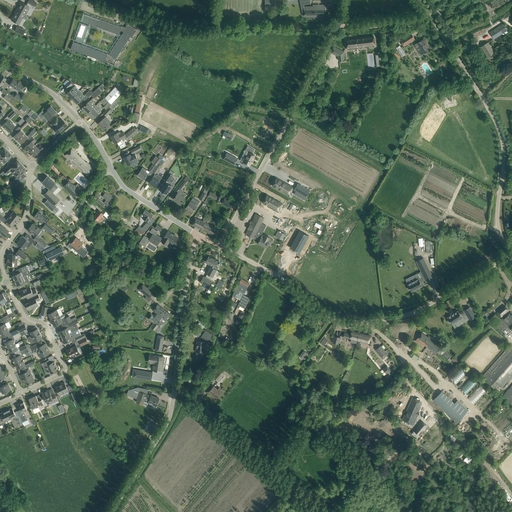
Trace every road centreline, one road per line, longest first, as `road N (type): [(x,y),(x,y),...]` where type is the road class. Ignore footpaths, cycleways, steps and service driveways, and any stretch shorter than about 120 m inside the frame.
road 1 (track): [(97,0),(192,29),(432,19)]
road 2 (tertiary): [(509,256),(420,309),(354,324),(222,245)]
road 3 (unclassified): [(509,256),(498,227),(499,131),(419,0)]
road 4 (unclassified): [(222,245),(334,33),(339,0)]
road 5 (residential): [(7,282),(21,315),(45,326),(65,367),(20,394)]
road 6 (unclassified): [(294,488),(174,387)]
road 7 (unclassified): [(174,387),(190,257),(200,236)]
road 8 (unclassified): [(111,511),(162,429),(174,387)]
